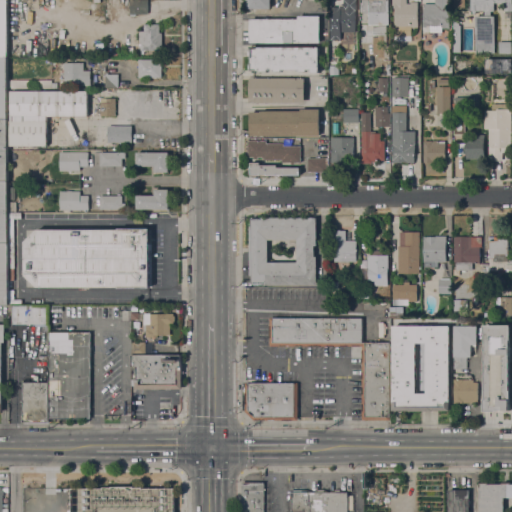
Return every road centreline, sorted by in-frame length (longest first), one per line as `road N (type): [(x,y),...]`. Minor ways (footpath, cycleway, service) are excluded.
road 1 (residential): [(511,196),(211,196)]
road 2 (secondary): [(311,446),(511,446)]
road 3 (primary): [(211,155),(211,0)]
road 4 (primary): [(212,322),(211,196)]
road 5 (primary): [(213,446),(212,322)]
